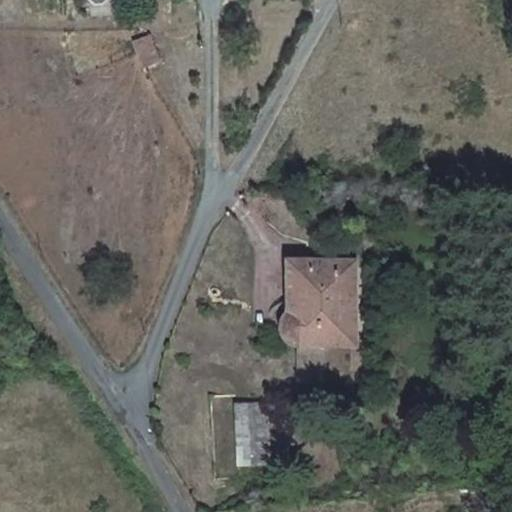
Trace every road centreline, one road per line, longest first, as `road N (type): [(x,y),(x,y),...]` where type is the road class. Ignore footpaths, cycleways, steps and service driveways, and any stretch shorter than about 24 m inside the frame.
road 1 (residential): [(119,402),(330,0)]
road 2 (unclassified): [(119,402),(0,225)]
road 3 (unclassified): [(190,511),(119,402)]
